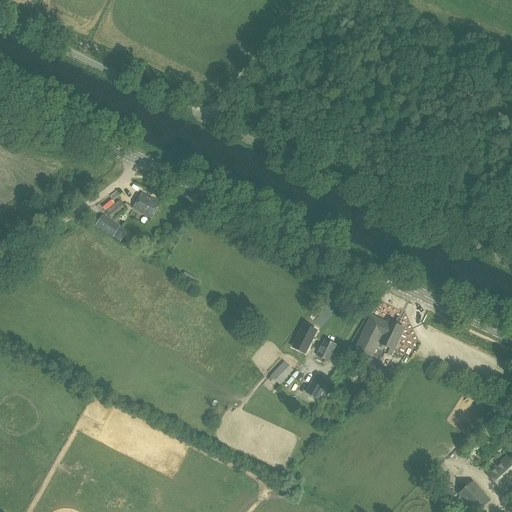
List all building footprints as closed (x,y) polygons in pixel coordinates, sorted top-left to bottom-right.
[(142,192),(133,208),(151,218),(160,203),(142,192)] [(120,203),(108,214),(112,219),(124,208),(120,203)] [(95,226),(113,237),(119,227),(102,215),(95,226)] [(389,314),(392,308),(385,305),(382,311),(389,314)] [(394,349),(404,328),(389,321),(388,323),(371,315),(359,340),(357,339),(354,344),(356,345),(355,348),(372,356),(371,359),(378,362),(382,352),(390,355),(393,349),(394,349)] [(305,353),(317,331),(304,325),(293,347),(305,353)] [(399,355),(393,360),(397,364),(403,359),(399,355)] [(279,385),(293,369),(283,361),(270,376),(279,385)] [(317,400),(328,381),(317,375),(306,393),(317,400)] [(508,398),(511,393),(503,390),(501,395),(508,398)] [(501,489),(511,479),(511,463),(505,456),(487,474),(501,489)] [(474,511),(476,511),(490,499),(473,480),(457,494),(459,497),(474,511)] [(443,508),(457,496),(449,487),(435,499),(443,508)]
